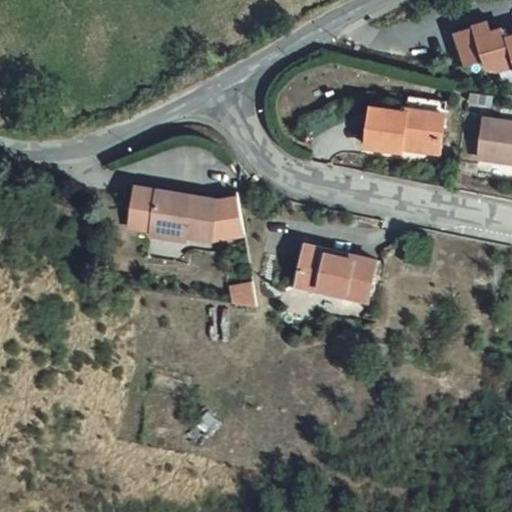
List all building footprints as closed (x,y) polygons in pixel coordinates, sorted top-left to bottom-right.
[(479,13),(448,23),(463,65),(485,59),(490,72),(511,65),(511,27),(503,30),(501,20),(482,25),(479,13)] [(441,115),(371,104),(363,145),(399,150),(401,142),(436,147),(441,115)] [(511,160),(511,121),(484,116),(477,154),(511,160)] [(217,198),(157,189),(152,228),(211,237),(240,232),(231,195),(217,198)] [(211,237),(152,228),(149,251),(208,258),(211,237)] [(369,299),(376,261),(306,247),(299,281),(319,285),(319,288),(369,299)] [(234,305),(256,303),(254,283),(233,285),(234,305)]
